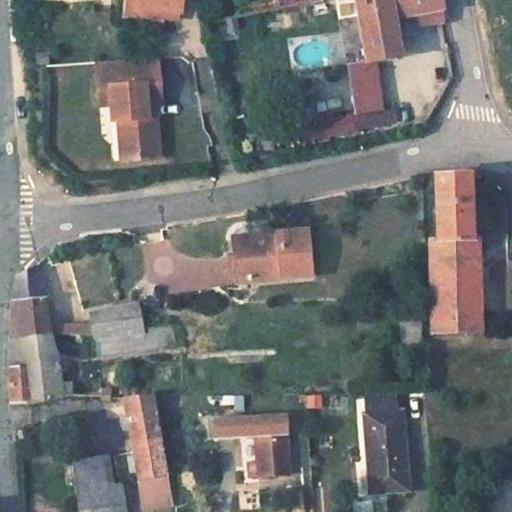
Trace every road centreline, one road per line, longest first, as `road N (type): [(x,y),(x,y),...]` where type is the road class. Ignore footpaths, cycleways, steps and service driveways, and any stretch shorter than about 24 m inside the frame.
road 1 (residential): [(486,141),(228,195),(1,221)]
road 2 (residential): [(7,511),(0,366)]
road 3 (residential): [(461,0),(486,141)]
road 4 (residential): [(0,356),(1,221)]
